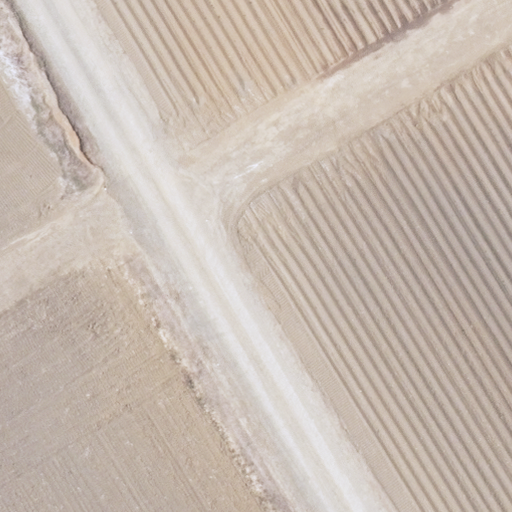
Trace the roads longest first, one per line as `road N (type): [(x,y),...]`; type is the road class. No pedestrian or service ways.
road 1 (track): [(511,0),(0,312)]
road 2 (track): [(372,511),(66,0)]
